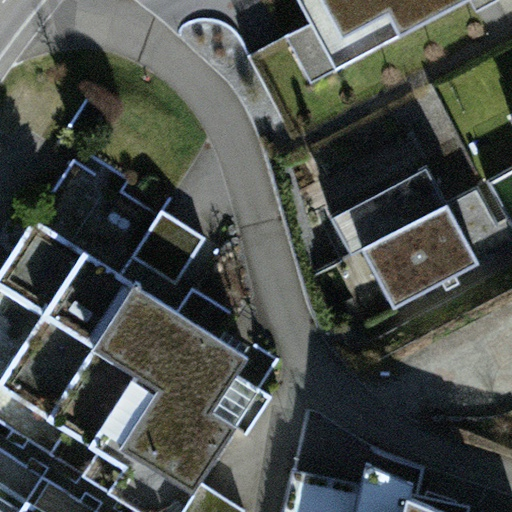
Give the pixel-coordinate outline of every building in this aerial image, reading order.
[(295,0),(334,71),(464,0),(295,0)] [(220,226),(72,134),(0,250),(0,452),(99,511),(243,511),(203,486),(280,362),(220,226)] [(481,267),(424,160),(327,212),(383,319),(481,267)] [(511,511),(511,510),(305,407),(269,511),(511,511)] [(99,511),(0,452),(0,511),(99,511)]
